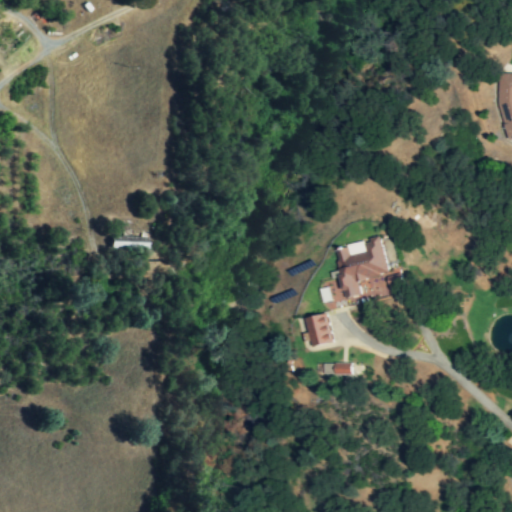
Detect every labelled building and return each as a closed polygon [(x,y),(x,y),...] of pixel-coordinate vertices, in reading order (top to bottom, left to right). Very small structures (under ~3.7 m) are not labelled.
[(497,105),(507,139),(511,137),(511,73),(498,73),(497,105)] [(345,298),(361,295),(357,280),(387,273),(379,235),(369,238),(370,241),(334,248),(345,298)] [(109,249),(146,250),(146,237),(109,236),(109,249)] [(385,262),(394,260),(390,237),(381,238),(385,262)] [(312,346),(333,342),(326,313),(305,318),(312,346)] [(323,364),(324,375),(352,374),(351,363),(323,364)]
